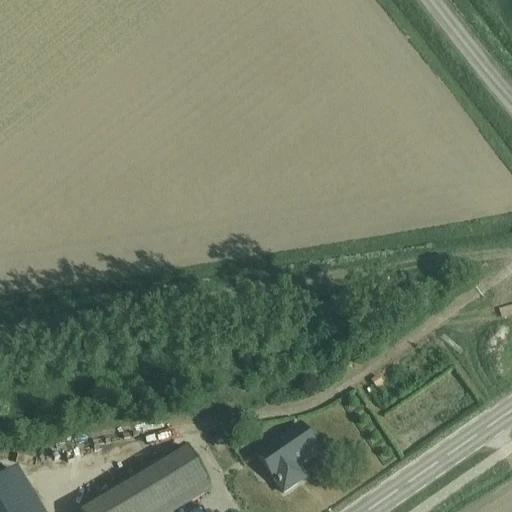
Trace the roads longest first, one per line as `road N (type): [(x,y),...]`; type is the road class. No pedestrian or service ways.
road 1 (track): [(0,459),(236,415)]
road 2 (tertiary): [(366,511),(511,410)]
road 3 (tertiary): [(511,103),(430,0)]
